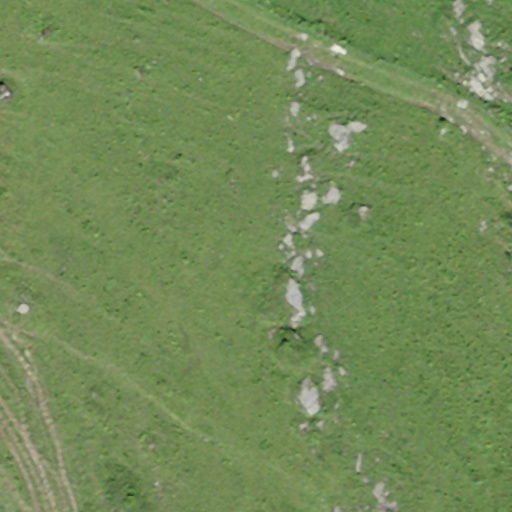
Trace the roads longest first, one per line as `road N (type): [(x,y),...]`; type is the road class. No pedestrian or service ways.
road 1 (track): [(217,0),(271,34),(491,128),(511,147)]
road 2 (track): [(90,511),(43,372),(0,319)]
